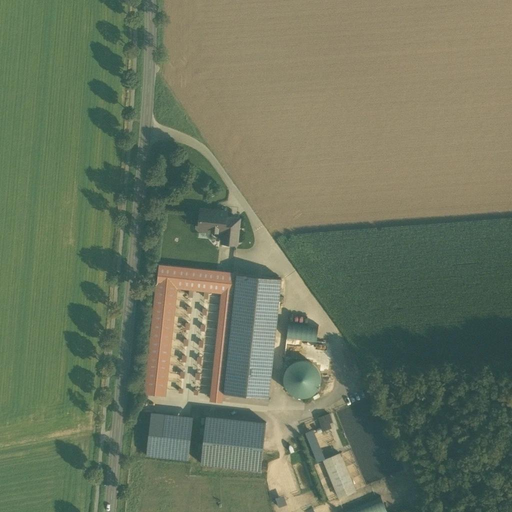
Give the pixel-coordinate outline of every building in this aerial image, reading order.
[(218,213),(201,211),(200,220),(197,222),(197,227),(199,230),(223,232),(225,232),(226,218),(227,212),(220,211),(218,213)] [(239,219),(226,218),(225,232),(223,232),(222,242),(237,244),(239,219)] [(282,279),(237,274),(224,394),(269,398),(282,279)] [(219,299),(156,292),(146,385),(209,392),(219,299)] [(286,339),(316,340),(317,324),(287,323),(286,339)] [(285,394),(316,395),(317,361),(285,361),(285,394)] [(148,412),(145,456),(187,459),(190,415),(148,412)] [(317,417),(322,431),(333,427),(328,413),(317,417)] [(260,469),(265,420),(205,415),(203,440),(216,441),(216,443),(220,443),(220,438),(234,440),(234,447),(237,448),(236,459),(235,459),(235,467),(260,469)] [(337,498),(355,491),(341,451),(324,458),(313,429),(304,432),(315,462),(323,459),(337,498)] [(353,482),(356,488),(363,485),(359,475),(355,476),(357,481),(353,482)] [(343,511),(386,511),(380,497),(343,511)]
